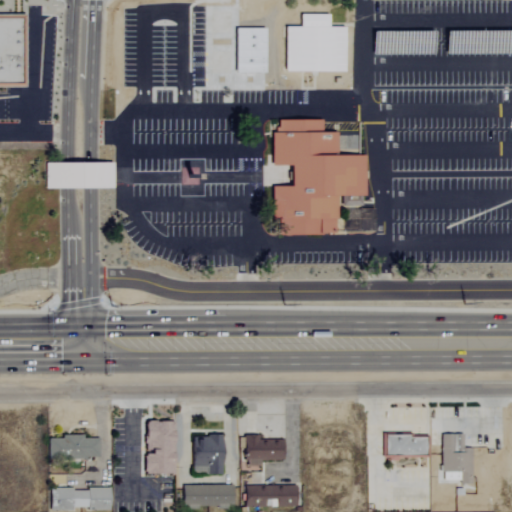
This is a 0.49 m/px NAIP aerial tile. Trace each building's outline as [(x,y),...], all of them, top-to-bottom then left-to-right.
[(281,25),(282,72),(343,72),(343,25),(328,25),(328,13),(299,13),(299,25),(281,25)] [(0,14),(23,14),(24,87),(0,86),(0,14)] [(277,119),(320,119),(320,131),(335,132),(335,155),(363,154),(363,175),(363,196),(335,195),(334,235),(269,236),(269,186),(289,186),(288,175),(288,166),(269,166),(269,132),(277,132),(277,119)] [(110,164),(43,163),(43,189),(110,190),(110,164)] [(172,474),(171,420),(142,421),(143,474),(172,474)] [(469,448),(461,448),(460,434),(438,435),(439,473),(458,472),(458,485),(470,484),(469,448)] [(189,436),(190,474),(220,474),(219,435),(189,436)] [(281,460),(280,439),(256,439),(255,435),(242,435),(243,471),(259,471),(259,461),(281,460)] [(381,435),(381,456),(424,458),(425,437),(381,435)] [(46,437),(46,459),(96,459),(96,437),(46,437)] [(230,485),(181,486),(181,507),(230,507),(230,485)] [(293,485),(242,486),(242,507),(294,506),(293,485)] [(108,489),(48,488),(48,509),(108,510),(108,489)]
